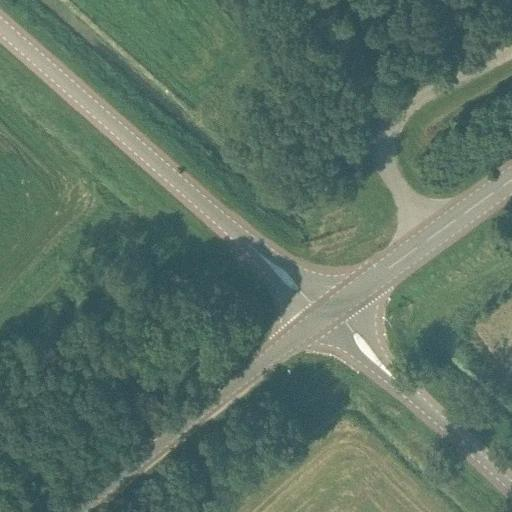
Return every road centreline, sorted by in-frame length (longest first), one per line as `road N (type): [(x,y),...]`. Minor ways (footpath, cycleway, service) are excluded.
road 1 (residential): [(328,313),(0,30)]
road 2 (tertiary): [(75,511),(328,313)]
road 3 (residential): [(511,488),(328,313)]
road 4 (tertiary): [(328,313),(511,186)]
